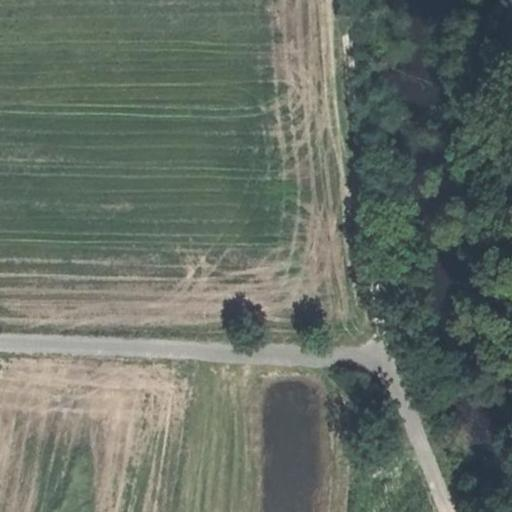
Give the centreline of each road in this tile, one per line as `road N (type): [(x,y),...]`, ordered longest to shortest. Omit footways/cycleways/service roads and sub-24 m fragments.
road 1 (track): [(0,340),(380,360)]
road 2 (track): [(355,0),(380,360)]
road 3 (track): [(380,360),(448,511)]
